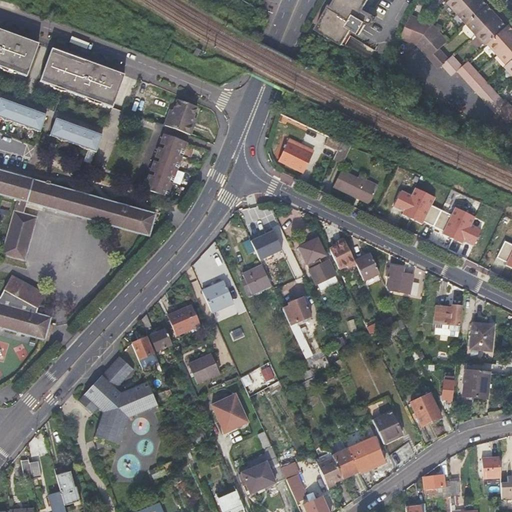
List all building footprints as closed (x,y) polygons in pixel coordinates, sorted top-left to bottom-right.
[(325,0),(310,24),(313,26),(328,0),(325,0)] [(328,0),(313,26),(336,41),(347,24),(349,24),(357,0),(328,0)] [(357,0),(349,24),(350,25),(349,27),(356,31),(362,21),(361,20),(362,17),(368,21),(373,12),(360,4),(362,0),(357,0)] [(445,0),(484,42),(486,40),(505,62),(503,63),(511,73),(511,26),(507,21),(505,23),(495,12),(492,9),(483,0),(445,0)] [(410,12),(400,37),(415,42),(436,66),(440,62),(450,73),(455,68),(492,110),(494,108),(504,119),(507,115),(511,120),(511,106),(505,99),(503,100),(466,58),(460,64),(451,53),(447,56),(438,46),(446,38),(436,27),(432,21),(410,12)] [(0,67),(4,70),(11,73),(18,73),(27,76),(39,44),(0,29),(0,67)] [(64,51),(52,49),(51,52),(78,62),(79,57),(76,55),(69,52),(64,51)] [(78,62),(51,52),(40,81),(50,85),(55,89),(62,91),(69,91),(85,97),(90,101),(96,104),(106,105),(114,107),(114,105),(124,80),(84,64),(78,62)] [(85,61),(84,64),(124,80),(125,76),(85,61)] [(27,130),(32,116),(33,110),(29,110),(18,106),(16,104),(12,102),(9,102),(7,102),(1,100),(0,101),(0,118),(4,122),(8,124),(13,123),(23,127),(27,130)] [(178,101),(196,109),(197,108),(179,100),(178,101)] [(190,124),(196,109),(178,101),(172,117),(168,116),(164,125),(186,134),(190,136),(194,126),(190,124)] [(32,116),(27,130),(32,132),(37,132),(42,133),(47,117),(42,114),(39,112),(35,110),(33,110),(32,116)] [(61,122),(57,120),(51,137),(56,139),(60,142),(65,143),(68,143),(80,148),(84,151),(86,151),(91,151),(97,153),(103,137),(98,135),(95,132),(92,131),(89,130),(86,131),(73,126),(71,124),(67,122),(63,121),(61,122)] [(163,149),(182,156),(187,143),(164,133),(159,144),(164,146),(163,149)] [(341,139),(327,133),(324,140),(337,147),(341,139)] [(305,170),(315,150),(305,145),(302,151),(288,144),(280,158),(305,170)] [(146,189),(165,196),(182,156),(163,149),(158,147),(154,157),(158,159),(157,163),(152,161),(148,170),(153,172),(151,175),(147,173),(143,184),(147,186),(146,189)] [(368,203),(380,179),(360,169),(358,174),(343,167),(334,185),(368,203)] [(0,170),(0,194),(16,199),(13,212),(25,215),(29,202),(148,236),(154,215),(0,170)] [(410,195),(401,191),(393,205),(405,211),(403,215),(421,224),(423,221),(443,231),(440,236),(461,246),(463,242),(473,247),(481,230),(472,225),(476,217),(454,206),(450,215),(431,206),(435,198),(414,187),(410,195)] [(37,219),(25,215),(13,212),(1,253),(25,261),(37,219)] [(493,214),(479,248),(494,254),(508,220),(493,214)] [(274,231),(251,241),(260,260),(283,250),(274,231)] [(325,254),(317,237),(299,246),(307,262),(311,268),(310,268),(317,283),(335,274),(328,260),(321,263),(319,257),(325,254)] [(354,260),(345,241),(330,248),(339,268),(354,260)] [(511,245),(503,241),(496,256),(508,262),(506,266),(511,269),(511,245)] [(380,274),(371,255),(355,262),(364,281),(380,274)] [(386,286),(388,291),(410,296),(415,277),(405,274),(406,268),(392,264),(386,286)] [(253,293),(271,285),(262,266),(243,274),(253,293)] [(0,327),(43,340),(47,324),(49,318),(37,314),(38,309),(46,297),(12,276),(0,295),(0,327)] [(215,286),(203,291),(211,310),(233,301),(223,279),(214,283),(215,286)] [(315,378),(332,370),(326,357),(316,362),(299,323),(312,317),(303,299),(289,305),(291,308),(284,311),(315,377),(315,378)] [(201,325),(193,305),(169,315),(178,336),(201,325)] [(435,324),(437,324),(450,325),(450,330),(458,331),(461,307),(452,306),(452,309),(437,307),(435,324)] [(152,328),(146,314),(141,320),(146,331),(152,328)] [(399,328),(395,320),(385,325),(389,333),(399,328)] [(492,352),(494,330),(483,328),(483,324),(474,323),(471,350),(492,352)] [(458,337),(459,331),(458,331),(450,330),(450,325),(437,324),(436,336),(458,337)] [(173,344),(166,329),(151,335),(158,351),(173,344)] [(143,369),(159,362),(148,336),(132,344),(143,369)] [(217,371),(210,353),(188,363),(196,381),(217,371)] [(119,356),(78,401),(94,414),(99,409),(102,411),(94,436),(119,444),(127,420),(158,405),(147,379),(120,392),(117,389),(135,370),(119,356)] [(259,371),(265,382),(275,377),(269,366),(259,371)] [(487,399),(490,374),(466,372),(463,397),(487,399)] [(318,382),(315,378),(300,385),(302,389),(318,382)] [(452,401),(454,382),(444,381),(442,399),(452,401)] [(207,404),(220,435),(247,424),(233,393),(207,404)] [(441,416),(430,393),(412,402),(422,425),(441,416)] [(373,420),(382,440),(402,431),(393,410),(373,420)] [(257,434),(262,448),(269,445),(264,431),(257,434)] [(349,450),(359,471),(359,470),(384,458),(374,438),(349,450)] [(394,452),(401,464),(410,458),(403,446),(394,452)] [(285,478),(272,447),(266,450),(265,455),(267,460),(276,482),(285,478)] [(343,478),(359,471),(349,450),(348,449),(333,456),(334,458),(343,478)] [(30,463),(29,457),(22,459),(24,474),(31,472),(30,463)] [(326,485),(343,478),(334,458),(317,465),(326,485)] [(478,458),(478,479),(499,479),(498,458),(478,458)] [(276,482),(267,460),(242,471),(242,472),(239,473),(244,483),(247,482),(251,492),(276,482)] [(175,468),(172,461),(163,465),(166,472),(175,468)] [(30,463),(31,472),(33,479),(42,477),(39,462),(30,463)] [(163,465),(163,464),(148,470),(152,479),(166,473),(166,472),(163,465)] [(61,467),(54,469),(61,493),(64,505),(80,501),(76,487),(75,487),(70,471),(63,473),(61,467)] [(304,498),(294,476),(286,479),(296,502),(304,498)] [(511,497),(510,476),(508,476),(508,482),(500,483),(501,497),(511,497)] [(222,511),(237,511),(244,509),(239,497),(234,486),(223,490),(218,477),(209,480),(222,511)] [(443,477),(422,479),(424,496),(435,494),(435,489),(444,488),(443,477)] [(456,484),(448,485),(449,495),(450,499),(458,499),(456,484)] [(65,511),(64,505),(61,493),(49,496),(53,511),(65,511)] [(328,511),(322,497),(304,505),(307,511),(328,511)] [(162,511),(159,502),(142,509),(143,511),(162,511)]
